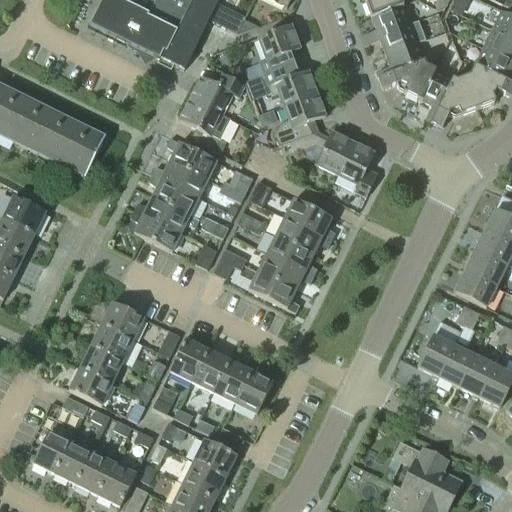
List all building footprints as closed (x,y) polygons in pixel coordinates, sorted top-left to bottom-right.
[(104,0),(90,31),(134,51),(134,52),(145,67),(156,60),(184,73),(218,1),(215,0),(104,0)] [(262,0),(286,12),(292,0),(262,0)] [(369,21),(402,9),(399,0),(360,0),(361,0),(369,21)] [(460,20),(469,1),(467,0),(455,0),(449,15),(460,20)] [(362,45),(409,28),(402,9),(369,21),(375,37),(361,42),(362,45)] [(511,44),(511,20),(500,15),(491,34),(511,44)] [(238,38),(245,24),(234,19),(227,33),(238,38)] [(238,38),(259,30),(245,24),(238,38)] [(383,59),(416,47),(424,44),(417,25),(409,28),(362,45),(365,53),(379,47),(383,59)] [(291,30),(257,43),(265,65),(259,67),(263,79),(292,68),(288,58),(300,53),(291,30)] [(511,44),(491,34),(482,53),(511,67),(511,44)] [(376,84),(424,67),(416,47),(383,59),(389,74),(375,79),(376,84)] [(511,90),(511,81),(507,79),(511,68),(511,67),(482,53),(473,72),(511,90)] [(418,106),(433,74),(425,70),(424,67),(376,84),(381,97),(395,91),(397,97),(418,106)] [(292,68),(263,79),(270,98),(271,98),(271,99),(272,99),(277,97),(282,111),(317,98),(308,75),(296,80),(292,68)] [(511,103),(511,102),(511,90),(473,72),(469,80),(465,81),(478,113),(493,107),(498,96),(511,103)] [(429,128),(452,83),(433,74),(418,106),(431,112),(424,126),(429,128)] [(244,90),(221,79),(216,90),(200,82),(189,103),(221,119),(231,99),(238,102),(244,90)] [(478,113),(465,81),(456,85),(452,83),(429,128),(441,134),(448,120),(454,123),(478,113)] [(0,141),(13,148),(37,159),(60,171),(84,183),(96,160),(103,146),(78,134),(55,123),(31,111),(7,99),(0,95),(0,141)] [(281,126),(273,138),(278,151),(288,147),(311,138),(307,127),(325,120),(317,98),(282,111),(287,124),(281,126)] [(220,158),(226,146),(220,143),(229,123),(221,119),(189,103),(178,125),(195,133),(189,143),(220,158)] [(311,138),(288,147),(293,159),(315,151),(322,154),(315,169),(336,179),(353,147),(330,137),(326,146),(312,139),(311,138)] [(207,185),(216,166),(169,143),(165,151),(174,156),(169,166),(207,185)] [(353,147),(336,179),(357,189),(354,196),(366,202),(377,179),(366,174),(374,157),(353,147)] [(207,185),(169,166),(164,175),(155,172),(151,179),(199,202),(207,185)] [(240,208),(252,184),(240,178),(233,191),(234,192),(229,202),(240,208)] [(190,221),(199,202),(151,179),(148,187),(156,192),(151,202),(190,221)] [(229,202),(234,192),(233,191),(224,186),(218,197),(229,202)] [(261,211),(270,193),(257,187),(248,205),(261,211)] [(13,201),(2,223),(35,239),(46,217),(13,201)] [(190,221),(151,202),(146,211),(137,208),(133,216),(180,239),(185,230),(193,234),(197,225),(190,221)] [(331,245),(334,239),(326,233),(331,223),(292,204),(283,222),(331,245)] [(230,209),(226,216),(234,220),(237,213),(230,209)] [(511,248),(511,223),(494,214),(484,235),(511,248)] [(171,257),(180,239),(133,216),(130,222),(138,228),(133,238),(142,242),(171,257)] [(247,233),(252,223),(242,218),(236,228),(247,233)] [(211,238),(216,227),(206,222),(201,233),(211,238)] [(327,253),(331,245),(283,222),(275,240),(313,258),(318,250),(327,253)] [(2,223),(0,227),(0,248),(25,260),(35,239),(2,223)] [(258,239),(263,228),(252,223),(247,233),(258,239)] [(222,244),(227,233),(216,227),(211,238),(222,244)] [(505,271),(511,257),(511,248),(484,235),(474,255),(505,271)] [(313,281),(316,274),(308,269),(313,258),(275,240),(266,258),(313,281)] [(0,274),(14,282),(25,260),(0,248),(0,274)] [(207,275),(216,256),(203,250),(193,268),(207,275)] [(224,283),(230,270),(230,269),(235,259),(224,253),(212,277),(224,283)] [(496,291),(505,271),(474,255),(464,276),(496,291)] [(309,289),(313,281),(266,258),(257,276),(295,295),(300,286),(309,289)] [(240,275),(246,264),(235,259),(230,269),(230,270),(240,275)] [(0,274),(0,302),(3,304),(14,282),(0,274)] [(295,318),(298,310),(290,305),(295,295),(257,276),(247,295),(295,318)] [(485,312),(496,291),(464,276),(454,296),(485,312)] [(134,346),(145,324),(112,308),(101,330),(134,346)] [(463,330),(471,314),(463,310),(455,327),(463,330)] [(471,334),(479,318),(471,314),(463,330),(471,334)] [(123,368),(134,346),(101,330),(90,351),(123,368)] [(504,350),(511,334),(503,330),(495,346),(504,350)] [(169,364),(180,342),(169,336),(158,358),(169,364)] [(438,382),(453,350),(432,340),(417,372),(438,382)] [(192,388),(208,355),(186,344),(170,377),(192,388)] [(458,392),(473,360),(453,350),(438,382),(458,392)] [(112,389),(123,368),(90,351),(79,373),(112,389)] [(213,399),(229,366),(208,355),(192,388),(213,399)] [(478,402),(494,370),(473,360),(458,392),(478,402)] [(151,364),(144,378),(157,385),(164,370),(151,364)] [(235,409),(251,376),(229,366),(213,399),(235,409)] [(499,412),(511,385),(511,379),(494,370),(478,402),(499,412)] [(101,411),(102,411),(112,389),(79,373),(68,395),(101,411)] [(255,420),(272,387),(251,376),(235,409),(255,420)] [(145,387),(138,402),(146,406),(154,391),(145,387)] [(67,401),(61,411),(83,421),(88,411),(67,401)] [(157,403),(152,412),(166,419),(170,410),(157,403)] [(134,408),(127,423),(136,428),(143,413),(134,408)] [(188,430),(193,421),(178,414),(174,423),(188,430)] [(105,431),(109,422),(95,415),(90,424),(105,431)] [(126,441),(131,432),(116,425),(112,434),(126,441)] [(210,441),(214,432),(200,425),(195,434),(210,441)] [(170,446),(177,431),(168,427),(161,441),(170,446)] [(223,433),(217,445),(237,455),(243,444),(223,433)] [(55,480),(70,447),(48,436),(32,469),(55,480)] [(148,452),(152,443),(138,436),(133,445),(148,452)] [(226,482),(237,460),(204,444),(193,466),(226,482)] [(397,451),(392,461),(414,473),(403,494),(427,506),(426,507),(437,511),(443,511),(456,488),(439,479),(444,468),(441,466),(400,446),(397,451)] [(76,491),(92,457),(70,447),(55,480),(76,491)] [(159,467),(167,453),(158,448),(151,463),(159,467)] [(98,501),(114,468),(92,457),(76,491),(98,501)] [(215,504),(226,482),(193,466),(182,487),(215,504)] [(119,511),(135,479),(114,468),(98,501),(119,511)] [(149,489),(156,474),(147,470),(140,484),(149,489)] [(177,511),(211,511),(215,504),(182,487),(172,509),(177,511)] [(393,489),(383,508),(390,511),(423,511),(426,507),(427,506),(403,494),(393,489)] [(140,511),(148,497),(136,491),(126,511),(140,511)]
